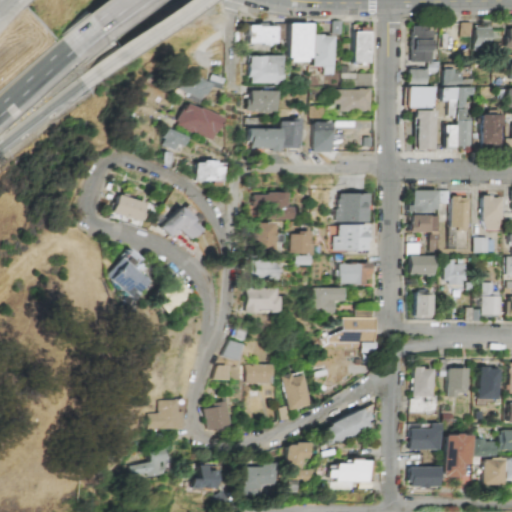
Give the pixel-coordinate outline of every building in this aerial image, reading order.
[(468,23),(458,23),(458,37),(468,37),(468,23)] [(273,44),(272,26),(244,26),(244,45),(273,44)] [(366,26),(350,26),(350,63),(366,64),(366,26)] [(428,63),(429,28),(408,27),(407,62),(428,63)] [(488,28),(471,27),(470,51),(488,51),(488,28)] [(511,49),(511,27),(502,27),(503,49),(511,49)] [(329,74),(329,35),(310,35),(310,67),(320,67),(320,74),(329,74)] [(280,56),(246,56),(246,84),(280,84),(280,56)] [(424,85),(424,69),(405,69),(405,85),(424,85)] [(202,100),(209,83),(183,73),(176,89),(202,100)] [(367,85),(366,73),(339,74),(339,79),(356,79),(356,86),(367,85)] [(430,87),(402,87),(402,108),(430,108),(430,87)] [(435,88),(436,102),(443,102),(443,116),(453,116),(453,147),(467,147),(467,118),(461,118),(461,96),(467,95),(467,88),(435,88)] [(511,88),(503,89),(503,108),(511,107),(511,88)] [(366,89),(332,90),(333,112),(366,111),(366,89)] [(273,92),(244,91),(244,112),(272,113),(273,92)] [(173,125),(209,141),(219,118),(182,102),(173,125)] [(431,110),(411,111),(412,151),(432,150),(431,110)] [(497,115),(476,114),(475,149),(497,149),(497,115)] [(275,121),(276,149),(297,148),(296,120),(275,121)] [(309,122),(308,152),(329,152),(330,123),(309,122)] [(441,150),(452,149),(451,125),(440,126),(441,150)] [(176,151),(181,135),(162,129),(157,145),(176,151)] [(274,150),(275,129),(244,129),(244,150),(274,150)] [(191,182),(209,181),(209,186),(217,186),(217,162),(191,162),(191,182)] [(434,191),(408,190),(408,212),(434,212),(434,191)] [(279,194),(248,193),(247,219),(284,219),(284,207),(279,207),(279,194)] [(365,194),(335,193),(335,222),(365,222),(365,194)] [(141,203),(114,195),(109,214),(135,221),(141,203)] [(466,198),(447,197),(446,229),(465,230),(466,198)] [(497,197),(478,197),(478,230),(497,230),(497,197)] [(198,230),(192,223),(197,218),(182,203),(156,227),(166,238),(176,229),(187,240),(198,230)] [(406,232),(435,232),(435,215),(406,215),(406,232)] [(267,223),(249,223),(249,251),(266,251),(267,223)] [(330,237),(330,251),(364,250),(364,224),(335,225),(336,236),(330,237)] [(284,232),(285,254),(305,254),(304,232),(284,232)] [(425,241),(436,241),(436,232),(425,232),(425,241)] [(501,277),(511,277),(511,233),(504,234),(503,243),(509,244),(508,257),(502,257),(501,277)] [(485,237),(470,237),(470,253),(485,253),(485,237)] [(431,256),(417,256),(417,244),(405,244),(404,275),(431,275),(431,256)] [(98,277),(123,299),(139,281),(126,270),(136,259),(124,248),(98,277)] [(246,261),(247,281),(270,280),(269,260),(246,261)] [(440,283),(463,283),(462,264),(450,265),(450,260),(439,260),(440,283)] [(336,263),(336,284),(365,285),(366,264),(336,263)] [(184,295),(173,278),(146,295),(157,313),(184,295)] [(475,316),(494,317),(494,291),(488,291),(488,283),(476,283),(475,316)] [(329,313),(330,301),(339,302),(339,289),(308,288),(308,313),(329,313)] [(240,312),(271,313),(272,289),(241,289),(240,312)] [(410,318),(428,319),(429,293),(411,293),(410,318)] [(511,297),(504,297),(503,315),(511,315),(511,297)] [(320,348),(357,348),(357,353),(371,353),(371,310),(353,310),(353,318),(340,318),(340,335),(320,335),(320,348)] [(232,360),(236,344),(222,341),(218,357),(232,360)] [(511,363),(504,364),(503,394),(511,393),(511,363)] [(268,365),(242,365),(242,384),(268,384),(268,365)] [(223,380),(224,366),(211,366),(210,380),(223,380)] [(462,369),(443,368),(442,397),(453,398),(453,393),(462,393),(462,369)] [(494,368),(474,368),(473,399),(493,400),(494,368)] [(284,411),(305,406),(298,374),(287,376),(287,374),(276,376),(284,411)] [(145,430),(176,429),(176,418),(181,418),(181,399),(153,400),(154,414),(145,414),(145,430)] [(204,430),(225,428),(222,401),(209,403),(209,408),(201,409),(204,430)] [(504,423),(511,423),(511,403),(503,404),(504,423)] [(368,427),(359,409),(315,429),(324,447),(368,427)] [(404,450),(435,450),(435,424),(404,424),(404,450)] [(511,430),(495,430),(495,450),(511,450),(511,430)] [(438,435),(439,477),(458,477),(458,464),(464,464),(464,435),(438,435)] [(283,444),(283,481),(308,481),(308,470),(299,470),(299,458),(306,458),(306,444),(283,444)] [(147,463),(128,466),(130,478),(161,474),(159,462),(163,462),(161,447),(146,450),(147,463)] [(500,485),(499,458),(479,459),(480,485),(500,485)] [(367,461),(346,461),(346,464),(332,464),(331,471),(324,470),(324,480),(323,489),(349,490),(349,482),(366,483),(367,461)] [(187,489),(210,489),(210,471),(201,471),(201,465),(192,465),(193,479),(186,479),(187,489)] [(274,485),(273,465),(242,466),(243,495),(260,494),(259,485),(274,485)] [(434,467),(405,468),(405,488),(434,487),(434,467)]
